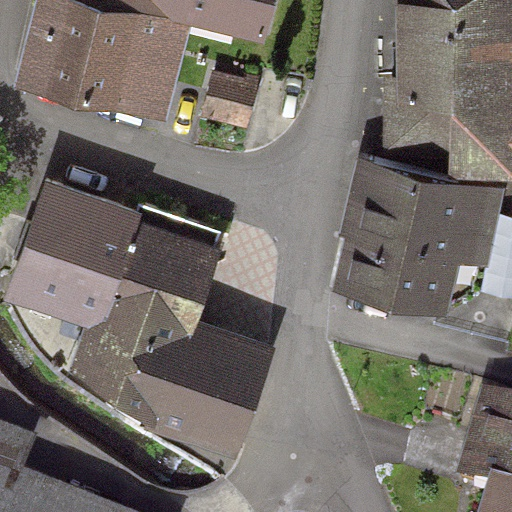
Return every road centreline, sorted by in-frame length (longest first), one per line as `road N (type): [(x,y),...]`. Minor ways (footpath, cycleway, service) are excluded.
road 1 (residential): [(370,511),(311,408),(305,185)]
road 2 (residential): [(305,185),(281,188),(42,123),(8,94),(0,73)]
road 3 (residential): [(353,0),(338,136),(305,185)]
